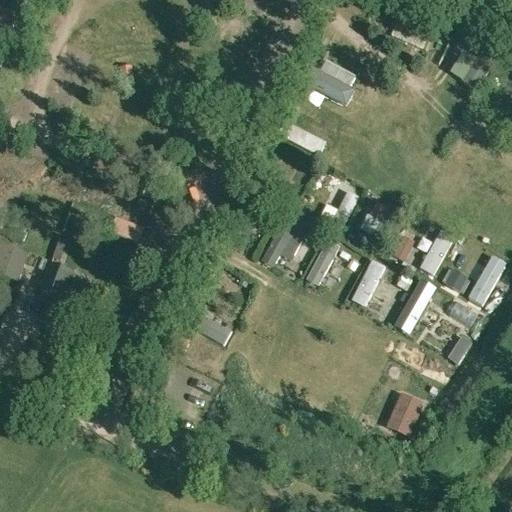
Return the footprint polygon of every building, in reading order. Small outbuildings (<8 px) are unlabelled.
[(316,83),(341,96),(349,80),(337,74),(324,67),(316,83)] [(262,167),(253,183),(267,192),(277,176),(262,167)] [(161,190),(147,184),(142,198),(156,204),(161,190)] [(351,229),(366,201),(355,195),(341,223),(351,229)] [(130,231),(144,237),(155,212),(140,206),(130,231)] [(272,228),(276,221),(265,215),(261,222),(272,228)] [(263,262),(273,268),(284,249),(293,254),(308,227),(289,216),(263,262)] [(300,261),(314,268),(326,248),(312,240),(300,261)] [(29,258),(3,248),(0,257),(0,279),(19,286),(29,258)] [(38,293),(51,298),(42,323),(75,336),(87,304),(67,297),(75,274),(48,266),(38,293)] [(384,292),(415,306),(420,296),(389,282),(384,292)] [(208,303),(239,318),(245,307),(214,291),(208,303)] [(152,349),(181,363),(190,342),(162,329),(152,349)] [(149,378),(155,367),(148,363),(142,375),(149,378)]
